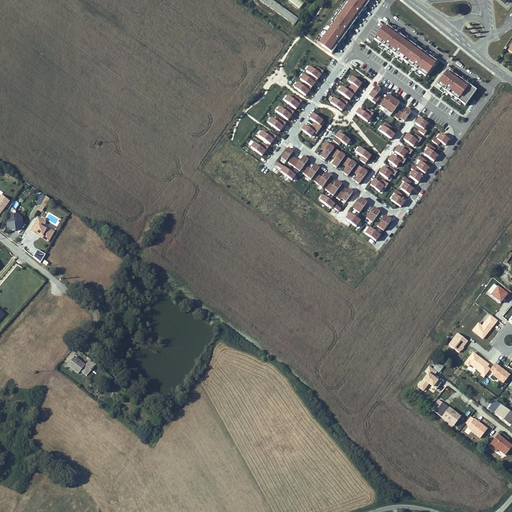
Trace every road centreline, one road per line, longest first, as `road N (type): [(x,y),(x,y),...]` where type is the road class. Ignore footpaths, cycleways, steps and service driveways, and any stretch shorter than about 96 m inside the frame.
road 1 (residential): [(379,11),(489,90)]
road 2 (residential): [(97,312),(0,238)]
